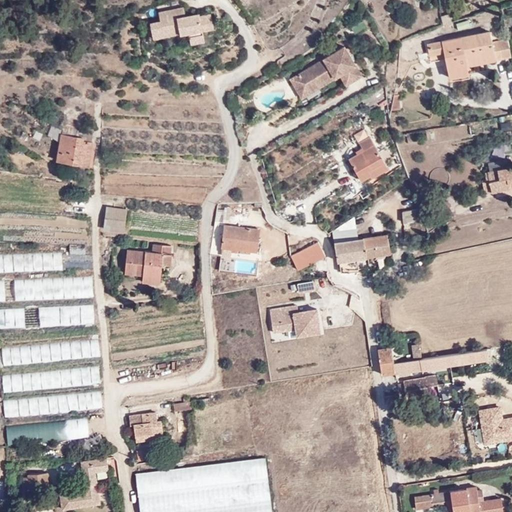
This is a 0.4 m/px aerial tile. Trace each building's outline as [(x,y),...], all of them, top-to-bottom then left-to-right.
[(187,13),(185,5),(160,10),(162,18),(152,20),(155,36),(181,30),(181,31),(190,29),(191,33),(204,30),(203,27),(215,25),(212,11),(201,13),(200,11),(187,13)] [(489,28),(426,41),(429,54),(444,51),(449,76),(471,72),(470,63),(509,54),(507,35),(491,39),(489,28)] [(205,37),(204,30),(191,33),(192,39),(205,37)] [(349,47),(295,80),(307,99),(345,75),(351,86),(367,76),(349,47)] [(392,106),(402,106),(400,92),(395,93),(392,106)] [(79,138),(90,145),(91,130),(63,125),(61,135),(79,138)] [(350,157),(362,178),(372,172),(387,162),(371,134),(361,141),(363,145),(357,149),(359,151),(350,157)] [(88,165),(90,145),(79,138),(61,135),(57,161),(88,165)] [(492,176),(483,178),(488,194),(507,189),(508,192),(511,191),(511,165),(490,171),(492,176)] [(416,199),(420,211),(435,205),(431,194),(416,199)] [(126,210),(106,208),(104,228),(123,230),(126,210)] [(416,212),(404,212),(404,222),(416,221),(416,212)] [(334,242),(361,238),(359,216),(333,231),(334,242)] [(257,229),(223,227),(221,248),(255,249),(257,229)] [(386,235),(361,238),(334,242),(336,261),(338,260),(389,254),(386,235)] [(296,250),(308,246),(306,239),(294,243),(296,250)] [(322,259),(316,242),(308,246),(296,250),(291,253),(293,258),(297,269),(322,259)] [(152,248),(152,256),(170,258),(171,250),(152,248)] [(0,270),(63,270),(63,252),(0,253),(0,270)] [(170,258),(152,256),(127,253),(124,275),(142,277),(142,282),(158,285),(161,267),(169,268),(170,258)] [(290,271),(297,269),(293,258),(286,260),(290,271)] [(356,258),(338,260),(339,271),(358,271),(356,258)] [(274,265),(260,265),(259,273),(273,274),(274,265)] [(0,301),(93,298),(93,276),(0,279),(0,301)] [(295,290),(313,288),(312,279),(294,280),(295,290)] [(317,302),(269,306),(272,336),(319,333),(317,302)] [(93,304),(45,308),(46,325),(94,322),(93,304)] [(21,324),(38,324),(38,310),(21,310),(21,324)] [(100,357),(98,340),(2,350),(3,367),(100,357)] [(375,349),(379,374),(393,372),(392,362),(391,359),(390,347),(375,349)] [(392,362),(393,372),(394,374),(486,359),(485,348),(419,358),(392,362)] [(4,393),(101,384),(99,365),(3,375),(4,393)] [(425,376),(403,379),(404,389),(413,387),(413,392),(426,390),(425,385),(436,383),(435,373),(425,374),(425,376)] [(473,400),(493,399),(492,383),(472,384),(473,400)] [(413,387),(404,389),(405,400),(427,397),(426,390),(413,392),(413,387)] [(6,422),(102,413),(101,396),(4,405),(6,422)] [(189,396),(172,400),(175,411),(192,406),(189,396)] [(502,408),(479,412),(485,444),(511,439),(511,417),(504,419),(502,408)] [(153,434),(153,439),(165,439),(163,422),(158,423),(156,412),(131,414),(130,424),(136,424),(137,435),(138,435),(153,434)] [(6,426),(8,445),(89,437),(87,418),(6,426)] [(271,511),(266,458),(137,473),(141,511),(271,511)] [(78,499),(99,496),(96,473),(107,472),(105,460),(82,462),(84,491),(78,492),(78,499)] [(45,473),(28,475),(30,488),(47,486),(45,473)] [(474,501),(472,489),(472,485),(467,485),(467,487),(412,496),(415,510),(433,508),(432,502),(452,499),(456,498),(458,511),(501,511),(499,497),(480,500),(474,501)] [(100,505),(99,496),(78,499),(78,492),(61,494),(62,509),(100,505)]
